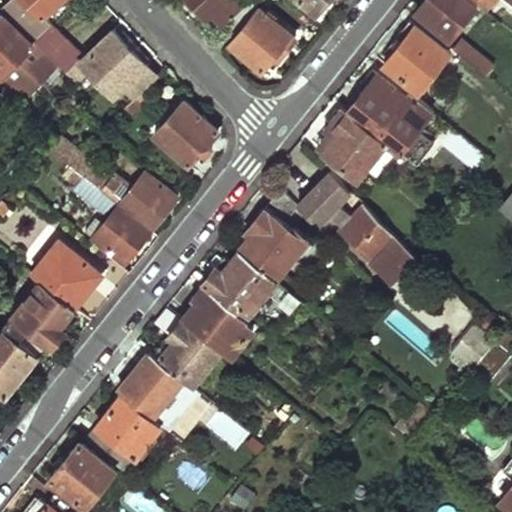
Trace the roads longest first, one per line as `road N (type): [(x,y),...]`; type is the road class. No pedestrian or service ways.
road 1 (residential): [(273,136),(0,470)]
road 2 (residential): [(141,0),(273,136)]
road 3 (residential): [(381,0),(273,136)]
